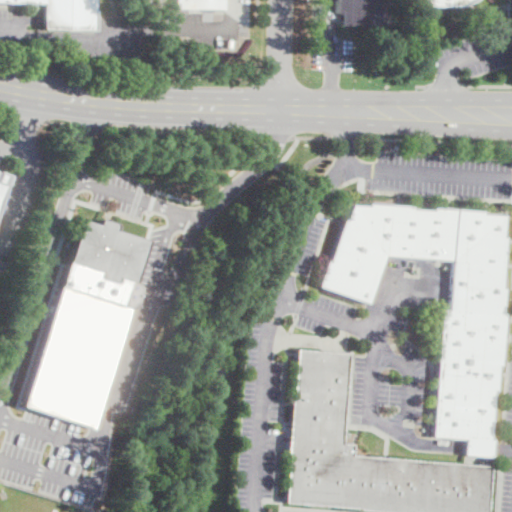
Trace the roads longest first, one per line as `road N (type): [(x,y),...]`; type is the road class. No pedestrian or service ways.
road 1 (primary): [(277,108),(141,105),(0,84)]
road 2 (primary): [(277,108),(329,123),(511,130)]
road 3 (primary): [(511,99),(329,98),(277,108)]
